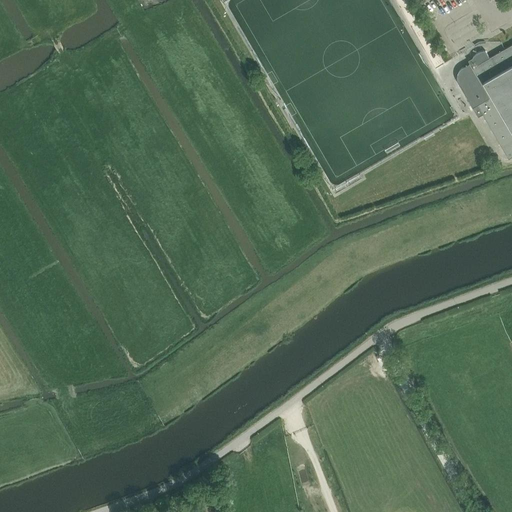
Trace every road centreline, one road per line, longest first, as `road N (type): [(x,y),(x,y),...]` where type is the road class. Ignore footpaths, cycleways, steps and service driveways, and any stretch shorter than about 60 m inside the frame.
road 1 (unclassified): [(511,282),(390,328),(180,481),(105,511)]
road 2 (track): [(378,337),(476,511)]
